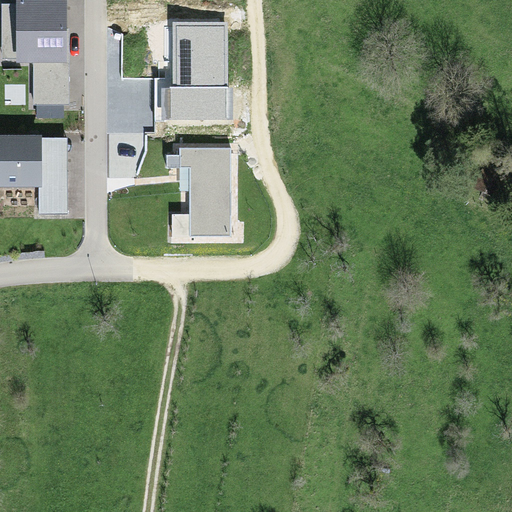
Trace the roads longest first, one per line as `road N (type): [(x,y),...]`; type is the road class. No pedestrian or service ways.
road 1 (track): [(94,267),(242,268),(279,254),(286,212),(264,162),(252,0)]
road 2 (residential): [(96,0),(94,267),(0,274)]
road 3 (track): [(184,267),(145,511)]
